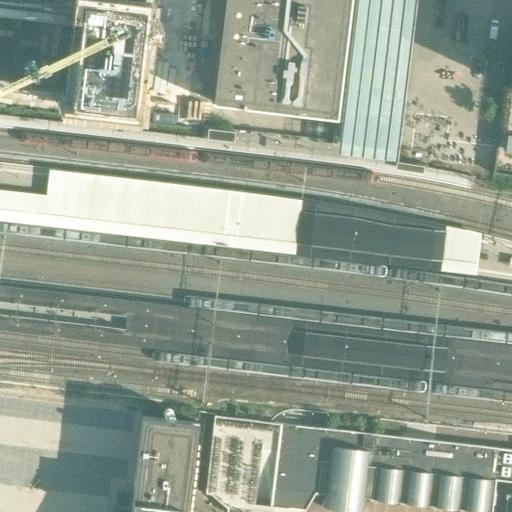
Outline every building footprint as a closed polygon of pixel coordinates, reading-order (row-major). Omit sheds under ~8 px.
[(0,0),(0,90),(55,96),(129,105),(140,9),(141,0),(0,0)] [(210,100),(210,103),(336,118),(349,0),(223,0),(222,15),(220,15),(216,50),(213,78),(215,79),(212,101),(210,100)] [(351,0),(338,111),(334,145),(396,153),(400,120),(417,0),(351,0)] [(498,132),(493,174),(511,176),(511,49),(507,49),(498,132)] [(198,213),(197,222),(213,224),(251,229),(269,231),(270,223),(271,215),(216,208),(199,205),(198,213)] [(280,331),(172,319),(170,339),(277,351),(280,331)] [(511,358),(483,355),(480,374),(511,377),(511,358)] [(213,423),(205,494),(210,494),(227,509),(226,511),(284,511),(285,508),(301,510),(305,511),(315,493),(316,494),(324,494),(335,496),(335,497),(353,499),(354,498),(364,499),(367,499),(367,500),(367,501),(368,502),(368,503),(369,503),(370,503),(370,504),(371,504),(372,504),(373,503),(374,503),(374,502),(375,502),(375,501),(375,500),(397,503),(397,504),(397,505),(398,506),(399,507),(400,507),(401,507),(402,507),(403,507),(403,506),(404,506),(404,505),(405,505),(405,504),(427,506),(427,507),(427,508),(427,509),(428,509),(428,510),(429,510),(430,510),(430,511),(431,511),(432,510),(433,510),(434,509),(434,508),(435,508),(435,507),(457,510),(457,511),(463,511),(464,511),(465,511),(465,510),(469,511),(470,511),(491,511),(496,480),(511,482),(511,449),(371,434),(370,434),(362,433),(342,430),(326,429),(325,429),(296,425),(279,423),(270,422),(216,416),(216,415),(214,415),(213,423)] [(131,511),(130,511),(184,511),(185,511),(187,491),(190,491),(198,423),(142,416),(133,490),(131,511)] [(503,511),(511,511),(511,490),(511,491),(510,495),(505,495),(505,498),(503,511)] [(118,493),(117,505),(127,507),(128,494),(118,493)]
